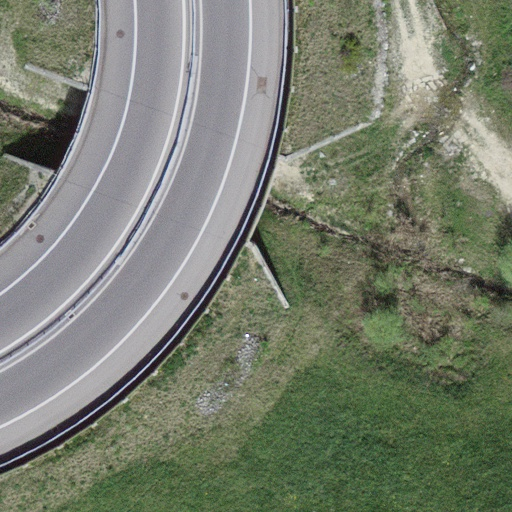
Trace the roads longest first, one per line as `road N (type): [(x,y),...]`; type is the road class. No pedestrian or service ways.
road 1 (motorway): [(0,406),(65,366),(133,303),(164,258),(213,149),(230,68),(226,0)]
road 2 (motorway): [(149,0),(143,123),(123,181),(70,264),(0,321)]
road 3 (track): [(406,0),(431,92),(511,189)]
